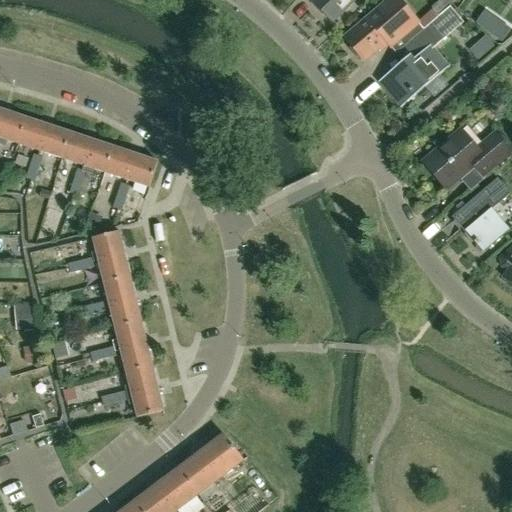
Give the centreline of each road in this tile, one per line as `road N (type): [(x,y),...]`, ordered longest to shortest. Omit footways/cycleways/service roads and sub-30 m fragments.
road 1 (residential): [(0,65),(125,108),(173,142),(232,219)]
road 2 (residential): [(232,219),(230,351),(206,399),(166,445)]
road 3 (residential): [(511,332),(449,278),(374,157)]
road 4 (residential): [(374,157),(310,58),(243,0)]
road 5 (residential): [(232,219),(374,157)]
